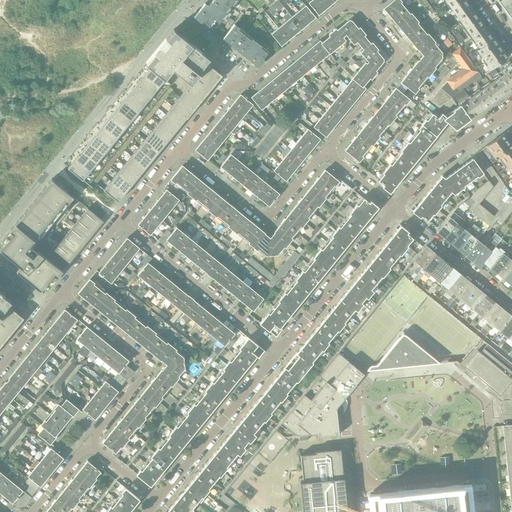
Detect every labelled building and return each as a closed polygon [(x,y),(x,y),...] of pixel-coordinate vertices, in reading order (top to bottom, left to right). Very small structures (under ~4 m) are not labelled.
[(223,13),(229,6),(233,0),(235,0),(236,0),(213,0),(208,7),(221,18),(225,14),(223,13)] [(325,9),(317,0),(312,0),(308,3),(318,15),(325,9)] [(332,4),(328,0),(317,0),(325,9),(332,4)] [(405,9),(400,3),(401,2),(399,0),(394,0),(384,9),(390,17),(392,20),(405,9)] [(462,0),(444,0),(451,8),(462,0)] [(471,9),(464,0),(462,0),(451,8),(458,18),(471,9)] [(511,0),(500,0),(498,2),(505,11),(511,5),(511,0)] [(283,7),(279,1),(278,1),(271,7),(274,10),(277,13),(283,7)] [(218,22),(221,18),(208,7),(205,4),(197,13),(196,11),(192,17),(194,19),(195,19),(200,23),(198,25),(207,32),(211,28),(208,25),(213,19),(218,22)] [(315,18),(305,6),(298,11),(308,24),(315,18)] [(401,30),(414,18),(410,14),(409,14),(405,9),(392,20),(394,22),(401,30)] [(478,19),(471,9),(458,18),(465,28),(478,19)] [(308,24),(298,11),(292,17),(302,29),(308,24)] [(302,29),(292,17),(288,13),(281,19),(285,23),(295,35),(302,29)] [(422,30),(416,23),(417,22),(414,18),(401,30),(407,37),(406,38),(409,40),(422,30)] [(485,29),(483,26),(478,19),(465,28),(472,39),(485,29)] [(370,44),(369,43),(364,36),(365,35),(360,29),(359,28),(358,29),(351,21),(349,21),(338,30),(346,39),(348,38),(351,41),(353,43),(356,41),(359,44),(362,48),(364,50),(361,52),(369,62),(368,63),(376,70),(383,62),(383,60),(376,52),(378,50),(372,43),(370,44)] [(295,35),(285,23),(278,28),(288,40),(295,35)] [(251,42),(244,35),(237,30),(238,29),(234,25),(223,39),(232,46),(230,48),(235,52),(236,50),(245,57),(256,43),(252,40),(251,42)] [(288,40),(278,28),(271,34),(281,46),(288,40)] [(330,54),(342,44),(346,39),(338,30),(337,31),(336,29),(328,35),(330,37),(322,44),(330,54)] [(492,39),(488,33),(485,29),(472,39),(479,48),(480,48),(492,39)] [(82,180),(173,69),(190,84),(179,97),(190,106),(194,109),(221,76),(206,63),(209,59),(173,30),(63,165),(66,167),(63,170),(69,179),(73,183),(90,192),(92,189),(82,180)] [(418,49),(431,39),(427,34),(426,35),(422,30),(409,40),(411,43),(411,42),(418,50),(418,49)] [(438,48),(433,42),(434,42),(431,39),(418,49),(418,50),(423,55),(422,56),(438,56),(438,48)] [(507,58),(501,50),(493,39),(492,39),(480,48),(479,48),(477,50),(488,65),(486,66),(489,70),(507,58)] [(330,54),(322,44),(320,41),(313,47),(322,58),(326,55),(329,58),(331,56),(330,54)] [(260,59),(265,53),(259,48),(261,47),(256,43),(245,57),(254,64),(252,66),(257,70),(260,67),(259,67),(264,61),(260,59)] [(322,58),(313,47),(306,52),(316,64),(322,58)] [(475,81),(481,77),(478,72),(460,47),(451,54),(462,69),(445,81),(447,82),(441,88),(440,88),(430,101),(438,108),(452,98),(451,97),(465,88),(468,86),(475,81)] [(344,59),(350,52),(346,48),(340,55),(344,59)] [(316,64),(306,52),(299,58),(309,70),(313,66),(316,69),(318,67),(316,64)] [(434,68),(438,63),(438,56),(422,56),(423,56),(418,62),(432,72),(435,68),(434,68)] [(309,70),(299,58),(292,64),(302,75),(309,70)] [(340,66),(344,62),(340,58),(336,62),(340,66)] [(456,63),(452,59),(450,60),(448,58),(445,61),(452,67),(456,63)] [(371,80),(377,73),(375,71),(376,70),(368,63),(367,65),(365,64),(366,63),(362,60),(361,62),(364,64),(352,78),(363,87),(369,78),(371,80)] [(511,88),(511,65),(511,64),(509,60),(504,64),(506,67),(497,73),(495,70),(491,73),(493,76),(497,74),(499,77),(509,90),(511,88)] [(432,72),(418,62),(418,61),(411,69),(409,71),(422,82),(426,76),(428,77),(432,72)] [(441,81),(451,68),(452,67),(445,61),(443,63),(446,65),(437,77),(441,81)] [(302,75),(292,64),(286,69),(295,81),(302,75)] [(295,81),(286,69),(279,75),(288,87),(291,90),(293,88),(291,85),(295,81)] [(416,88),(422,82),(409,71),(407,74),(407,75),(401,82),(414,93),(418,89),(416,88)] [(288,87),(279,75),(272,81),(282,92),(288,87)] [(509,90),(499,77),(489,84),(499,97),(509,90)] [(365,89),(363,87),(352,78),(346,85),(359,96),(365,89)] [(282,92),(272,81),(265,86),(275,98),(282,92)] [(499,97),(489,84),(481,89),(486,96),(484,97),(489,104),(499,97)] [(359,96),(346,85),(341,92),(354,103),(359,96)] [(275,98),(265,86),(258,92),(268,103),(275,98)] [(409,100),(395,89),(389,97),(388,96),(387,98),(399,109),(403,104),(405,105),(408,101),(409,100)] [(489,104),(484,97),(486,96),(481,89),(469,99),(479,112),(489,104)] [(268,103),(258,92),(251,98),(261,110),(268,103)] [(354,103),(341,92),(335,99),(348,109),(354,103)] [(252,105),(248,102),(240,95),(235,102),(247,112),(252,105)] [(194,109),(190,106),(179,97),(172,106),(187,118),(194,109)] [(394,116),(399,109),(387,98),(384,101),(385,102),(379,109),(392,120),(395,117),(394,116)] [(348,109),(335,99),(330,105),(343,116),(348,109)] [(479,112),(469,99),(460,106),(469,119),(479,112)] [(247,112),(235,102),(229,109),(241,119),(247,112)] [(343,116),(330,105),(324,113),(337,123),(343,116)] [(469,119),(460,106),(459,105),(454,109),(455,111),(446,117),(443,114),(438,120),(432,115),(427,121),(426,120),(422,124),(436,135),(447,122),(450,125),(456,130),(464,124),(464,123),(470,119),(469,119)] [(187,118),(172,106),(165,114),(180,126),(187,118)] [(414,117),(420,110),(418,109),(417,108),(415,111),(414,111),(411,115),(414,117)] [(241,119),(229,109),(223,116),(236,126),(241,119)] [(392,120),(379,109),(372,117),(370,119),(383,130),(387,124),(388,125),(392,120)] [(337,123),(324,113),(319,119),(331,130),(337,123)] [(180,126),(165,114),(159,123),(173,135),(180,126)] [(236,126),(223,116),(218,123),(230,133),(236,126)] [(331,130),(319,119),(318,120),(314,127),(326,137),(331,130)] [(377,137),(383,130),(370,119),(368,122),(362,130),(376,141),(378,138),(377,137)] [(173,135),(159,123),(152,131),(166,143),(173,135)] [(230,133),(218,123),(212,130),(225,140),(230,133)] [(288,128),(285,125),(284,123),(279,128),(279,129),(283,132),(284,130),(285,131),(288,128)] [(418,158),(436,135),(422,124),(419,129),(420,130),(409,143),(408,142),(404,147),(418,158)] [(268,130),(264,127),(262,126),(259,129),(265,134),(268,130)] [(225,140),(212,130),(207,136),(219,147),(225,140)] [(320,140),(308,130),(302,136),(301,136),(314,146),(320,140)] [(376,141),(362,130),(356,138),(355,137),(353,140),(366,150),(370,145),(372,146),(376,141)] [(166,143),(152,131),(145,140),(159,152),(166,143)] [(502,156),(511,148),(511,147),(503,134),(482,150),(492,164),(499,158),(497,154),(499,153),(502,156)] [(221,148),(219,147),(207,136),(201,143),(214,153),(217,149),(219,150),(221,148)] [(314,146),(301,136),(296,143),(308,153),(314,146)] [(159,152),(145,140),(138,148),(152,160),(159,152)] [(361,156),(366,150),(353,140),(351,142),(351,143),(345,151),(359,162),(363,158),(361,156)] [(214,153),(201,143),(195,150),(207,160),(214,153)] [(308,153),(296,143),(290,150),(303,160),(308,153)] [(418,158),(404,147),(401,151),(402,152),(391,165),(390,164),(386,169),(400,180),(418,158)] [(152,160),(138,148),(131,157),(145,168),(152,160)] [(511,163),(511,148),(502,156),(499,158),(506,168),(511,163)] [(303,160),(290,150),(285,157),(297,167),(303,160)] [(228,173),(238,161),(231,155),(225,162),(221,167),(228,173)] [(145,168),(131,157),(124,165),(139,177),(145,168)] [(297,167),(285,157),(279,163),(292,174),(297,167)] [(463,186),(477,175),(479,177),(483,174),(472,159),(445,179),(460,191),(464,188),(463,186)] [(234,178),(244,166),(238,161),(228,173),(234,178)] [(286,181),(292,174),(279,163),(273,170),(281,176),(279,178),(276,175),(273,178),(279,183),(279,182),(282,184),(283,184),(286,181)] [(139,177),(124,165),(117,174),(132,185),(139,177)] [(182,187),(193,174),(190,172),(190,173),(182,166),(171,180),(175,184),(176,182),(182,187)] [(241,184),(251,172),(244,166),(234,178),(241,184)] [(389,193),(400,180),(386,169),(383,173),(384,174),(378,181),(384,185),(382,187),(389,193)] [(339,182),(338,181),(325,171),(318,179),(318,178),(316,181),(329,192),(334,186),(335,186),(339,182)] [(248,189),(258,177),(251,172),(241,184),(248,189)] [(132,185),(117,174),(110,182),(125,194),(132,185)] [(191,198),(203,183),(195,177),(196,176),(193,174),(182,187),(188,192),(186,194),(191,198)] [(440,205),(445,198),(451,191),(455,194),(460,191),(445,179),(442,176),(423,198),(438,210),(441,206),(440,205)] [(255,195),(265,183),(258,177),(248,189),(255,195)] [(485,196),(493,187),(489,181),(488,181),(486,179),(478,185),(479,187),(477,189),(485,196)] [(37,250),(51,233),(77,201),(53,181),(38,200),(36,198),(14,225),(16,227),(0,246),(0,250),(16,263),(17,262),(22,266),(16,273),(44,295),(63,272),(37,250)] [(325,197),(329,192),(316,181),(314,183),(314,184),(308,191),(322,203),(326,198),(325,197)] [(125,194),(110,182),(103,191),(118,202),(125,194)] [(203,204),(213,191),(211,189),(210,189),(203,183),(191,198),(195,201),(196,199),(203,204)] [(262,201),(272,188),(265,183),(255,195),(262,201)] [(485,196),(477,189),(475,187),(471,192),(473,194),(469,198),(474,202),(475,201),(479,204),(485,196)] [(269,206),(279,194),(272,188),(262,201),(269,206)] [(178,200),(174,197),(166,190),(161,197),(173,207),(178,200)] [(212,214),(223,200),(216,194),(216,193),(213,191),(203,204),(208,208),(207,210),(212,214)] [(322,203),(308,191),(302,199),(301,199),(299,201),(313,212),(318,206),(319,207),(322,203)] [(173,207),(161,197),(155,204),(167,214),(173,207)] [(438,210),(423,198),(413,212),(420,218),(421,216),(427,221),(433,213),(434,215),(438,210)] [(367,220),(377,208),(378,208),(371,202),(369,204),(363,199),(358,206),(356,205),(353,209),(367,220)] [(223,220),(234,208),(231,206),(223,200),(212,214),(215,217),(217,215),(223,220)] [(308,218),(313,212),(299,201),(297,204),(291,212),(306,223),(309,219),(308,218)] [(476,216),(483,208),(479,204),(475,201),(474,202),(468,209),(476,216)] [(511,208),(504,203),(499,209),(508,216),(511,211),(511,208)] [(167,214),(155,204),(150,210),(164,223),(167,219),(165,217),(167,214)] [(232,231),(244,217),(236,211),(236,210),(234,208),(223,220),(229,225),(228,227),(232,231)] [(483,222),(490,213),(483,208),(476,216),(483,222)] [(103,222),(101,220),(87,209),(80,218),(96,231),(103,222)] [(367,220),(353,209),(349,214),(351,215),(340,228),(339,227),(336,231),(349,242),(367,220)] [(501,224),(508,216),(499,209),(494,215),(498,218),(496,220),(501,224)] [(166,224),(164,223),(150,210),(144,218),(156,228),(161,231),(166,224)] [(306,223),(291,212),(285,219),(284,219),(283,221),(296,232),(301,226),(302,227),(306,223)] [(490,228),(496,220),(498,218),(494,215),(494,216),(490,213),(483,222),(490,228)] [(445,238),(461,218),(456,214),(451,219),(449,217),(437,232),(445,238)] [(244,237),(255,225),(252,222),(251,223),(244,217),(232,231),(236,234),(238,232),(244,237)] [(96,231),(80,218),(75,225),(67,218),(65,220),(89,239),(96,231)] [(156,228),(144,218),(138,225),(150,235),(156,228)] [(451,244),(464,229),(460,226),(464,221),(461,218),(445,238),(451,244)] [(89,239),(65,220),(64,221),(72,228),(66,235),(82,248),(89,239)] [(291,239),(296,232),(283,221),(280,224),(281,225),(274,233),(275,233),(289,244),(292,240),(291,239)] [(253,247),(264,234),(257,227),(255,225),(244,237),(250,242),(248,244),(249,244),(253,247)] [(462,244),(477,227),(474,225),(467,232),(464,229),(451,244),(458,249),(462,244)] [(406,246),(412,239),(406,234),(408,232),(401,226),(390,239),(404,251),(408,247),(406,246)] [(465,255),(477,241),(474,238),(480,230),(477,227),(462,244),(458,249),(465,255)] [(173,246),(183,234),(177,229),(172,234),(169,238),(167,241),(173,246)] [(331,264),(340,253),(349,242),(336,231),(332,236),(333,237),(327,244),(322,250),(321,249),(318,253),(331,264)] [(289,244),(275,233),(270,238),(272,255),(280,254),(285,248),(285,249),(289,244)] [(164,234),(158,242),(163,245),(167,241),(169,238),(167,236),(164,234)] [(186,244),(190,240),(183,234),(173,246),(180,252),(186,244)] [(272,255),(270,238),(269,238),(264,234),(253,247),(257,251),(258,250),(265,256),(272,255)] [(82,248),(66,235),(61,241),(53,235),(51,237),(75,256),(82,248)] [(472,261),(492,237),(488,235),(481,244),(477,241),(465,255),(472,261)] [(491,252),(488,249),(492,244),(497,238),(493,235),(492,237),(472,261),(479,267),(483,262),(491,252)] [(75,256),(51,237),(50,238),(58,244),(52,252),(68,265),(75,256)] [(139,249),(127,239),(121,246),(133,256),(139,249)] [(388,268),(394,260),(399,254),(401,255),(404,251),(390,239),(372,261),(387,273),(390,269),(388,268)] [(187,257),(197,246),(190,240),(186,244),(180,252),(187,257)] [(490,268),(504,251),(507,248),(509,249),(511,245),(510,244),(507,242),(505,245),(503,244),(499,249),(496,246),(491,252),(483,262),(490,268)] [(133,256),(121,246),(116,252),(128,262),(133,256)] [(194,263),(204,251),(197,246),(187,257),(194,263)] [(412,279),(433,254),(431,252),(431,251),(426,247),(426,248),(425,247),(414,261),(419,266),(416,269),(417,269),(411,276),(412,277),(411,278),(412,279)] [(201,268),(211,257),(204,251),(194,263),(201,268)] [(497,273),(510,258),(507,255),(508,254),(504,251),(490,268),(497,273)] [(128,262),(116,252),(110,259),(122,269),(128,262)] [(313,286),(331,264),(318,253),(314,258),(315,259),(305,272),(303,271),(300,275),(313,286)] [(430,276),(442,261),(443,260),(438,256),(437,257),(433,254),(412,279),(416,282),(417,279),(419,280),(423,275),(428,279),(430,276)] [(155,269),(150,265),(148,263),(151,259),(147,255),(138,266),(142,269),(138,275),(145,281),(155,269)] [(211,277),(221,265),(211,257),(201,268),(207,274),(207,275),(208,275),(211,277)] [(504,279),(511,268),(511,259),(510,258),(497,273),(504,279)] [(122,269),(110,259),(105,266),(117,276),(122,269)] [(370,290),(376,283),(381,276),(383,278),(387,273),(372,261),(352,286),(368,299),(373,293),(370,290)] [(439,283),(451,268),(442,261),(430,276),(439,283)] [(218,283),(228,271),(221,265),(211,277),(211,278),(212,278),(218,283)] [(117,276),(105,266),(99,273),(99,274),(97,277),(101,280),(103,277),(111,283),(117,276)] [(225,288),(235,277),(240,271),(232,266),(228,271),(218,283),(225,288)] [(447,290),(459,275),(451,268),(439,283),(447,290)] [(151,286),(161,274),(155,269),(145,281),(151,286)] [(158,292),(168,280),(161,274),(151,286),(158,292)] [(296,308),(304,297),(313,286),(300,275),(296,280),(298,280),(286,294),(285,293),(282,297),(296,308)] [(456,296),(468,282),(459,275),(447,290),(456,296)] [(232,294),(242,282),(235,277),(225,288),(232,294)] [(88,303),(99,290),(93,285),(94,284),(89,280),(78,294),(86,300),(86,301),(88,303)] [(166,298),(175,286),(168,280),(158,292),(166,298)] [(239,299),(249,288),(242,282),(232,294),(239,299)] [(464,304),(476,289),(468,282),(456,296),(454,299),(448,306),(451,308),(453,305),(454,305),(456,302),(458,303),(460,300),(464,304)] [(431,293),(437,285),(434,283),(431,287),(432,287),(427,292),(430,294),(431,293)] [(116,290),(108,284),(106,287),(113,293),(116,290)] [(436,291),(439,287),(437,285),(431,293),(434,295),(437,291),(436,291)] [(172,303),(182,291),(175,286),(166,298),(172,303)] [(368,299),(352,286),(351,287),(352,288),(349,291),(348,291),(347,291),(364,305),(363,305),(370,311),(375,304),(368,299)] [(145,294),(142,292),(144,290),(140,287),(137,291),(135,294),(141,299),(145,294)] [(246,305),(255,293),(249,288),(239,299),(246,305)] [(260,307),(262,305),(259,302),(263,298),(266,295),(259,289),(256,293),(255,293),(246,305),(253,311),(249,315),(254,319),(262,309),(260,307)] [(473,310),(485,296),(476,289),(464,304),(473,310)] [(99,310),(110,297),(106,293),(105,295),(99,290),(88,303),(91,305),(91,304),(99,310)] [(183,312),(193,300),(192,299),(190,297),(190,296),(189,296),(188,297),(182,291),(172,303),(183,312)] [(344,322),(349,316),(355,309),(358,311),(363,305),(364,305),(347,291),(327,316),(342,328),(345,324),(344,322)] [(0,346),(4,341),(23,319),(7,306),(11,302),(0,293),(0,346)] [(482,317),(493,303),(485,296),(473,310),(482,317)] [(109,319),(119,306),(114,302),(114,300),(110,297),(99,310),(106,317),(109,319)] [(296,308),(282,297),(278,302),(279,303),(269,315),(268,314),(260,324),(267,330),(274,336),(276,337),(277,337),(277,336),(281,331),(282,331),(282,330),(280,327),(296,308)] [(448,306),(454,299),(451,297),(448,301),(446,304),(448,306)] [(190,318),(200,306),(193,301),(193,300),(194,300),(193,299),(192,299),(193,300),(183,312),(185,313),(181,318),(187,322),(190,318)] [(490,324),(501,310),(499,308),(500,307),(494,303),(493,303),(482,317),(490,324)] [(119,327),(130,313),(126,310),(125,311),(119,306),(109,319),(111,321),(112,321),(119,327)] [(197,323),(206,311),(200,306),(190,318),(197,323)] [(77,320),(65,310),(59,317),(71,327),(77,320)] [(499,331),(510,317),(511,316),(506,312),(505,313),(501,310),(490,324),(499,331)] [(204,329),(213,317),(206,311),(197,323),(204,329)] [(129,336),(140,323),(134,318),(135,317),(130,313),(119,327),(127,333),(127,334),(129,336)] [(329,341),(333,336),(337,331),(338,332),(342,328),(327,316),(312,335),(326,347),(330,342),(329,341)] [(71,327),(59,317),(54,324),(65,333),(67,335),(70,332),(68,331),(71,327)] [(210,334),(220,323),(213,317),(204,329),(210,334)] [(507,339),(511,332),(511,318),(510,317),(499,331),(507,339)] [(180,330),(182,328),(185,324),(181,321),(176,327),(180,330)] [(139,343),(150,330),(147,326),(145,327),(140,323),(129,336),(132,338),(139,343)] [(217,340),(227,328),(220,323),(210,334),(217,340)] [(65,333),(54,324),(48,331),(60,341),(65,333)] [(485,331),(488,327),(486,325),(480,332),(482,334),(485,331)] [(81,334),(77,339),(84,345),(94,333),(87,327),(81,334)] [(235,341),(231,337),(234,334),(227,328),(217,340),(224,345),(229,349),(235,341)] [(150,353),(160,340),(154,335),(155,334),(150,330),(139,343),(147,350),(147,351),(150,353)] [(60,341),(48,331),(42,337),(54,347),(60,341)] [(84,345),(78,353),(84,358),(90,350),(91,351),(100,339),(94,333),(84,345)] [(326,347),(312,335),(291,361),(305,373),(313,363),(312,362),(322,350),(323,351),(326,347)] [(54,347),(42,337),(37,344),(49,354),(54,347)] [(264,352),(265,352),(265,351),(263,350),(256,344),(255,344),(248,338),(240,348),(242,349),(233,361),(231,360),(227,365),(240,376),(256,357),(258,359),(259,359),(259,358),(264,352)] [(418,365),(414,362),(403,352),(408,345),(399,338),(373,369),(418,365)] [(97,356),(107,344),(100,339),(91,351),(97,356)] [(161,360),(172,347),(167,343),(166,344),(160,340),(150,353),(152,355),(153,354),(161,361),(161,360)] [(422,351),(419,348),(418,344),(413,340),(408,345),(403,352),(414,362),(422,351)] [(49,354),(37,344),(31,351),(43,361),(49,354)] [(104,362),(114,350),(107,344),(97,356),(104,362)] [(511,364),(487,344),(480,353),(477,351),(465,366),(467,369),(464,373),(500,403),(501,405),(499,406),(499,410),(501,412),(501,413),(504,415),(511,414),(511,364)] [(182,364),(180,355),(174,351),(175,350),(172,347),(161,360),(166,365),(182,364)] [(111,367),(121,355),(114,350),(104,362),(111,367)] [(43,361),(31,351),(26,358),(38,368),(41,364),(44,366),(46,363),(43,361)] [(436,363),(422,351),(414,362),(418,365),(436,363)] [(212,360),(205,354),(202,359),(206,362),(209,364),(212,360)] [(342,402),(364,375),(338,354),(319,377),(326,382),(311,401),(304,396),(281,424),(297,437),(315,435),(316,438),(336,436),(336,435),(335,435),(335,433),(339,432),(337,416),(339,416),(341,414),(343,412),(344,410),(344,409),(344,406),(343,404),(342,402)] [(121,355),(111,367),(117,373),(118,373),(125,365),(128,361),(121,355)] [(43,372),(38,368),(26,358),(20,365),(32,375),(37,379),(43,372)] [(305,373),(291,361),(270,386),(284,398),(288,394),(287,393),(293,385),(296,381),(297,383),(305,373)] [(178,377),(183,371),(182,364),(166,365),(167,366),(162,371),(176,382),(179,378),(178,377)] [(32,375),(20,365),(15,372),(27,382),(32,375)] [(100,374),(105,368),(101,365),(99,368),(96,371),(100,374)] [(125,365),(118,373),(119,374),(127,380),(133,372),(125,365)] [(240,376),(227,365),(224,369),(225,370),(214,383),(213,382),(209,387),(222,398),(240,376)] [(176,382),(162,371),(155,378),(153,380),(166,391),(171,385),(173,386),(176,382)] [(27,382),(15,372),(9,379),(6,383),(18,392),(21,388),(27,382)] [(82,379),(75,373),(72,377),(79,383),(82,379)] [(79,383),(72,377),(69,381),(71,383),(70,384),(75,387),(77,385),(78,385),(79,384),(78,383),(79,383)] [(166,391),(153,380),(150,383),(151,384),(145,391),(159,402),(162,399),(161,398),(164,394),(166,391)] [(105,382),(100,389),(112,398),(117,392),(108,384),(105,382)] [(18,392),(6,383),(0,389),(12,399),(15,395),(21,400),(24,397),(18,392)] [(284,398),(270,386),(254,406),(269,417),(272,413),(271,412),(280,401),(281,402),(284,398)] [(204,420),(214,408),(222,398),(209,387),(206,390),(208,391),(197,405),(195,404),(191,409),(204,420)] [(9,403),(12,399),(0,389),(0,400),(9,408),(12,410),(14,408),(9,403)] [(112,398),(100,389),(94,396),(106,405),(112,398)] [(159,402),(145,391),(138,399),(136,401),(150,412),(154,406),(156,407),(159,402)] [(47,404),(51,399),(44,394),(38,401),(41,404),(43,401),(47,404)] [(106,405),(94,396),(89,402),(101,412),(106,405)] [(78,410),(67,400),(65,401),(61,397),(56,403),(58,405),(71,416),(72,417),(78,410)] [(81,403),(74,397),(72,400),(75,402),(79,406),(81,403)] [(9,408),(0,400),(0,411),(1,413),(5,408),(7,410),(9,408)] [(150,412),(136,401),(134,404),(128,411),(143,423),(146,419),(145,418),(150,412)] [(83,409),(83,410),(84,410),(95,419),(101,412),(89,402),(83,409)] [(71,416),(58,405),(54,409),(55,410),(51,416),(64,427),(66,424),(65,424),(71,416)] [(269,417),(254,406),(234,430),(250,444),(251,443),(255,437),(252,435),(264,421),(265,422),(269,417)] [(186,442),(196,431),(204,420),(191,409),(189,412),(190,413),(179,427),(177,426),(173,431),(186,442)] [(143,423),(128,411),(122,419),(121,419),(119,421),(133,433),(137,427),(139,428),(143,423)] [(64,427),(51,416),(46,421),(45,420),(41,425),(44,427),(55,436),(61,429),(62,429),(64,427)] [(19,421),(13,417),(10,420),(12,421),(12,422),(13,422),(16,425),(19,421)] [(428,427),(425,424),(420,420),(408,436),(415,442),(428,427)] [(133,433),(119,421),(117,424),(117,425),(112,432),(126,443),(128,441),(128,440),(133,433)] [(56,437),(55,436),(44,427),(38,434),(50,444),(56,437)] [(244,466),(257,449),(251,443),(250,444),(234,430),(230,435),(245,448),(250,452),(241,464),(244,466)] [(186,442),(173,431),(170,435),(171,436),(164,445),(161,448),(159,447),(155,453),(168,464),(186,442)] [(126,443),(112,432),(105,440),(104,439),(102,443),(105,446),(106,445),(114,452),(112,454),(117,458),(119,455),(116,453),(121,447),(122,448),(126,443)] [(245,448),(230,435),(209,461),(224,473),(227,468),(226,467),(237,453),(240,455),(245,448)] [(63,459),(52,450),(51,449),(41,440),(38,444),(44,448),(41,452),(45,456),(57,466),(63,459)] [(140,449),(133,443),(131,446),(135,449),(138,452),(140,449)] [(346,511),(341,449),(337,450),(314,452),(314,454),(300,455),(303,482),(299,483),(302,511),(346,511)] [(150,486),(160,475),(168,464),(155,453),(152,456),(153,458),(143,471),(142,470),(137,475),(150,486)] [(57,466),(45,456),(40,463),(52,472),(57,466)] [(95,478),(100,472),(90,464),(87,461),(84,464),(85,465),(79,472),(93,484),(97,479),(95,478)] [(224,473),(209,461),(191,482),(206,494),(209,490),(208,489),(218,476),(220,477),(224,473)] [(52,472),(40,463),(34,470),(46,479),(52,472)] [(46,479),(34,470),(28,476),(27,475),(24,479),(27,481),(29,478),(34,482),(40,487),(46,479)] [(93,484),(79,472),(72,480),(72,479),(70,482),(84,493),(89,487),(90,488),(93,484)] [(226,488),(232,480),(228,478),(223,485),(226,488)] [(0,493),(5,497),(15,485),(8,480),(0,489),(0,493)] [(30,498),(40,487),(34,482),(24,493),(22,491),(16,499),(24,506),(30,498)] [(84,493),(70,482),(68,485),(62,493),(76,504),(80,500),(79,499),(84,493)] [(192,508),(197,502),(201,497),(203,498),(206,494),(191,482),(176,502),(187,511),(191,511),(194,509),(192,508)] [(16,499),(22,491),(15,485),(5,497),(12,503),(16,499)] [(493,511),(491,487),(368,500),(369,511),(493,511)] [(108,511),(128,511),(129,511),(139,500),(125,488),(122,492),(124,494),(113,507),(111,506),(107,511),(108,511)] [(76,504),(62,493),(56,500),(55,500),(53,502),(65,511),(68,511),(72,508),(73,509),(76,504)] [(65,511),(53,502),(51,505),(51,506),(46,511),(65,511)] [(187,511),(176,502),(167,511),(187,511)]
